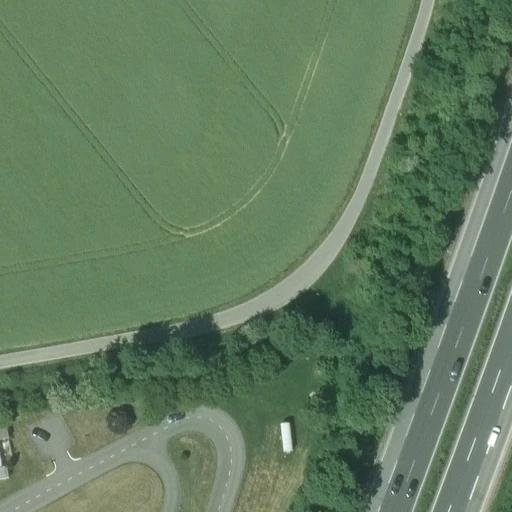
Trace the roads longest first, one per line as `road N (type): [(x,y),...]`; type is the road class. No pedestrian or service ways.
road 1 (unclassified): [(0,365),(236,321),(294,285),(355,207),(430,0)]
road 2 (motorway): [(507,203),(392,511)]
road 3 (motorway): [(452,511),(511,352)]
